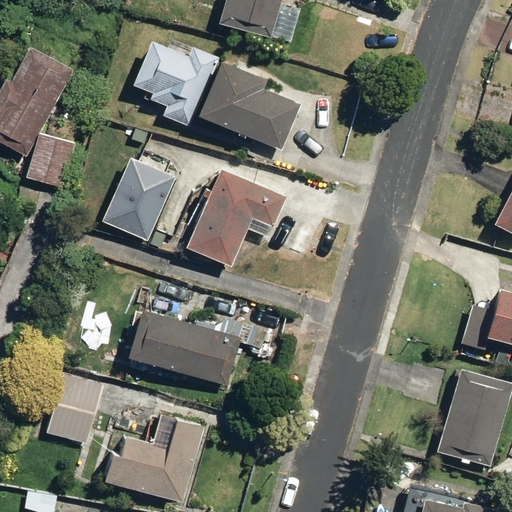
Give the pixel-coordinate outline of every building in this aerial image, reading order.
[(231,0),(227,17),(277,31),(285,0),(231,0)] [(196,120),(196,119),(227,52),(200,40),(195,50),(160,33),(140,77),(175,94),(169,108),(196,120)] [(0,133),(30,151),(79,65),(39,41),(18,77),(12,74),(0,95),(0,102),(3,104),(0,109),(0,133)] [(271,73),(228,53),(204,106),(288,145),(309,101),(267,81),(271,73)] [(77,139),(44,129),(31,171),(65,181),(77,139)] [(511,228),(511,153),(478,218),(509,233),(511,228)] [(102,222),(147,242),(176,179),(131,158),(102,222)] [(278,223),(291,190),(230,164),(196,243),(237,261),(257,214),(278,223)] [(332,190),(299,175),(287,204),(320,218),(332,190)] [(469,330),(511,342),(511,290),(483,282),(469,330)] [(138,353),(232,381),(246,333),(152,305),(138,353)] [(471,450),(492,457),(511,390),(511,372),(465,359),(440,442),(462,449),(461,451),(471,454),(471,450)] [(50,428),(92,439),(109,380),(67,368),(50,428)] [(107,470),(185,492),(207,416),(162,404),(155,430),(131,423),(126,438),(117,435),(107,470)] [(421,511),(511,511),(511,509),(497,505),(499,500),(466,489),(464,495),(430,485),(421,511)] [(42,511),(74,511),(62,496),(42,511)]
